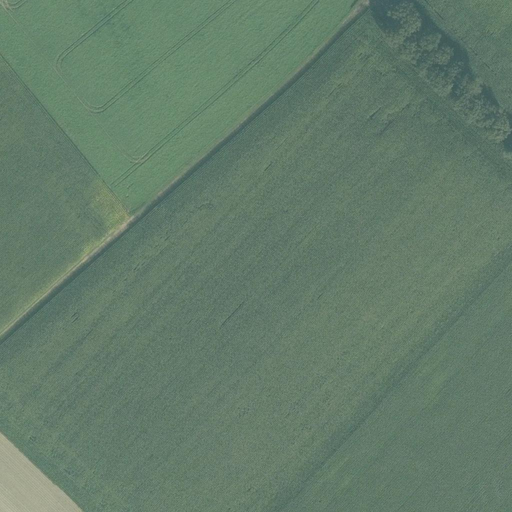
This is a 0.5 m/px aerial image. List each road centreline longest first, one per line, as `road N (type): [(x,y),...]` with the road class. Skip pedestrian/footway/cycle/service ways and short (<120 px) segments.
road 1 (track): [(364,0),(0,339)]
road 2 (track): [(511,124),(381,0)]
